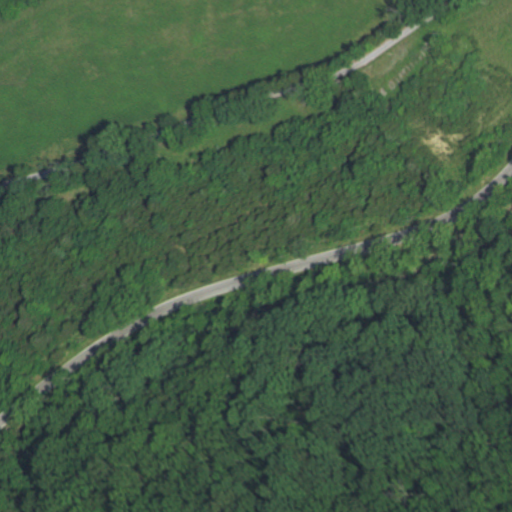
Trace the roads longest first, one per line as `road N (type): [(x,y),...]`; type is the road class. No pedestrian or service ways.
road 1 (tertiary): [(0,421),(154,314),(434,226),(511,164)]
road 2 (residential): [(458,0),(340,75),(0,186)]
